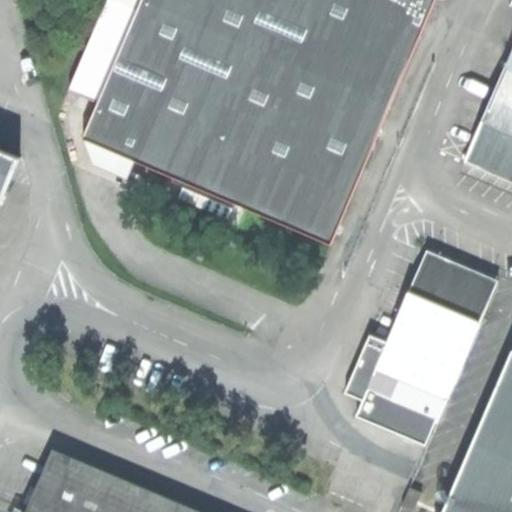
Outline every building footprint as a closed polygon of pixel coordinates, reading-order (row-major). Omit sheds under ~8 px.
[(95,103),(135,8),(117,0),(106,0),(68,91),(95,103)] [(95,103),(79,139),(110,152),(145,167),(329,246),(436,0),(138,0),(135,8),(95,103)] [(511,51),(466,161),(511,180),(511,51)] [(0,148),(0,206),(21,157),(0,148)] [(363,400),(356,416),(425,444),(434,421),(438,423),(499,280),(427,250),(387,341),(370,334),(345,392),(363,400)] [(511,511),(511,350),(443,511),(511,511)] [(198,511),(53,451),(26,511),(198,511)]
